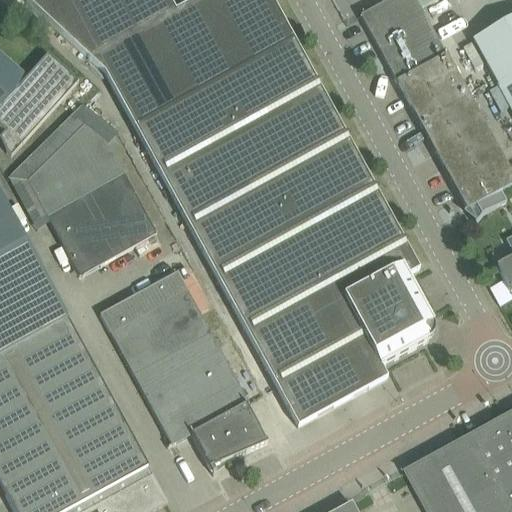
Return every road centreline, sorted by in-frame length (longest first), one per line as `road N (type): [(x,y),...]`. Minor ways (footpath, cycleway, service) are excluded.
road 1 (residential): [(502,364),(306,0)]
road 2 (unclassified): [(237,511),(502,364)]
